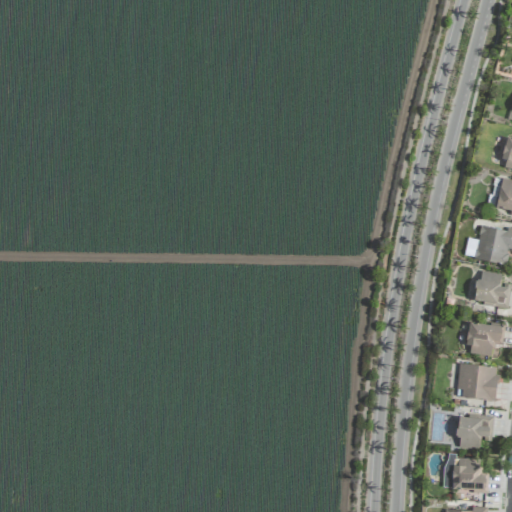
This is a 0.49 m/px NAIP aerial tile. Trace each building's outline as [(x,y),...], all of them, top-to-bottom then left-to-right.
[(511,138),(508,137),(500,167),(511,170),(511,138)] [(511,215),(511,181),(502,179),(495,208),(510,211),(509,215),(511,215)] [(511,228),(506,228),(506,231),(480,227),(474,260),(506,265),(508,250),(511,250),(511,228)] [(463,255),(473,258),(477,240),(467,238),(463,255)] [(501,274),(481,272),(480,281),(476,281),(473,300),(482,301),(482,306),(507,309),(510,286),(500,284),(501,274)] [(468,354),(490,356),(492,343),(500,344),(502,327),(468,323),(466,346),(469,346),(468,354)] [(495,400),(497,367),(458,365),(456,398),(495,400)] [(459,448),(480,449),(480,441),(491,442),(492,418),(457,416),(456,439),(459,439),(459,448)]
